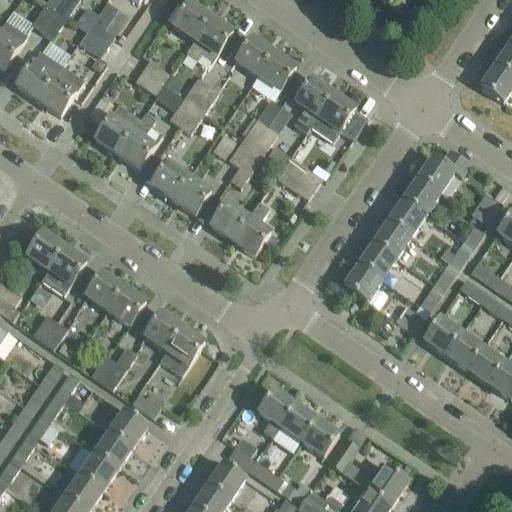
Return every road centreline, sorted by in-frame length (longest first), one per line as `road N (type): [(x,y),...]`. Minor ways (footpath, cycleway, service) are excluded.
road 1 (residential): [(263,336),(35,184)]
road 2 (residential): [(494,448),(287,305)]
road 3 (residential): [(287,305),(424,108)]
road 4 (residential): [(263,336),(147,511)]
road 5 (residential): [(424,108),(263,0)]
road 6 (residential): [(424,108),(498,0)]
